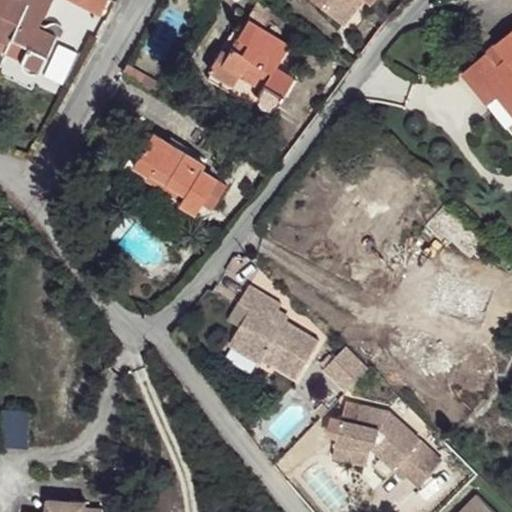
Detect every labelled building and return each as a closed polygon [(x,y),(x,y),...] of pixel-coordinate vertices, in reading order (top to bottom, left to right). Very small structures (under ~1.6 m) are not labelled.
[(0,0),(0,39),(8,43),(4,52),(21,61),(21,65),(24,69),(26,71),(29,73),(33,74),(39,72),(41,70),(61,27),(58,24),(54,23),(46,26),(43,26),(39,25),(43,17),(44,18),(52,0),(0,0)] [(312,0),(341,24),(361,0),(364,0),(369,3),(371,0),(312,0)] [(260,1),(248,19),(264,30),(276,12),(260,1)] [(264,30),(248,19),(222,62),(212,63),(209,69),(212,71),(207,78),(236,97),(240,91),(264,106),(268,107),(272,107),(278,103),(294,78),(276,66),(289,46),(264,30)] [(511,31),(496,44),(502,52),(493,59),(487,52),(462,73),(488,105),(498,96),(511,112),(511,31)] [(502,52),(496,44),(487,52),(493,59),(502,52)] [(128,63),(123,72),(140,83),(146,75),(128,63)] [(146,75),(140,83),(154,92),(160,84),(146,75)] [(167,143),(152,133),(133,165),(149,175),(153,167),(169,177),(166,182),(185,194),(181,200),(180,202),(196,213),(202,203),(217,179),(202,170),(205,166),(184,153),(167,143)] [(171,137),(167,143),(184,153),(188,148),(171,137)] [(169,177),(153,167),(147,178),(181,200),(185,194),(166,182),(169,177)] [(217,179),(202,203),(213,210),(227,186),(217,179)] [(487,240),(447,202),(426,225),(448,246),(453,241),(471,257),(481,247),(487,240)] [(505,250),(491,236),(487,240),(481,247),(495,261),(505,250)] [(437,262),(421,311),(448,320),(449,317),(480,328),(492,290),(461,280),(464,271),(437,262)] [(124,284),(131,277),(120,266),(113,273),(124,284)] [(264,359),(297,379),(319,341),(286,321),(283,326),(273,320),(279,309),(282,304),(250,285),(240,300),(252,307),(241,326),(230,344),(262,363),(264,359)] [(252,307),(240,300),(229,319),(241,326),(252,307)] [(279,309),(273,320),(283,326),(286,321),(289,316),(279,309)] [(346,392),(369,369),(347,346),(324,369),(346,392)] [(389,411),(346,402),(342,419),(332,417),(328,434),(338,436),(333,457),(366,465),(369,450),(371,447),(375,444),(381,449),(377,453),(405,478),(410,473),(431,450),(389,411)] [(316,409),(323,416),(329,410),(322,403),(316,409)] [(2,414),(2,444),(27,445),(28,414),(2,414)] [(381,449),(375,444),(371,447),(377,453),(381,449)] [(443,461),(431,450),(410,473),(422,484),(443,461)] [(494,511),(478,495),(460,511),(494,511)] [(102,511),(102,510),(85,509),(86,502),(48,500),(47,511),(102,511)]
